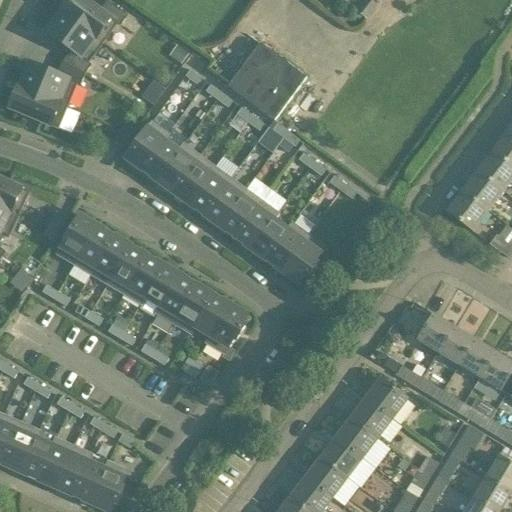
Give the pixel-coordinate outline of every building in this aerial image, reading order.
[(84,0),(70,0),(61,14),(103,45),(118,24),(120,26),(128,16),(107,1),(100,11),(84,0)] [(103,45),(61,14),(46,34),(71,51),(62,63),(85,75),(91,66),(89,64),(103,45)] [(260,44),(228,88),(274,122),(307,78),(260,44)] [(20,87),(68,107),(77,85),(80,86),(85,75),(62,63),(57,75),(29,64),(20,87)] [(185,78),(196,86),(201,79),(190,71),(185,78)] [(205,93),(217,101),(222,94),(211,86),(205,93)] [(68,107),(20,87),(10,110),(58,130),(68,107)] [(222,94),(217,101),(228,109),(233,102),(222,94)] [(248,124),(253,117),(241,109),(236,116),(248,124)] [(253,117),(248,124),(259,132),(264,125),(253,117)] [(123,150),(138,129),(127,122),(112,142),(123,150)] [(164,141),(165,142),(169,136),(152,123),(125,160),(142,172),(164,141)] [(272,132),(283,140),(288,133),(277,125),(272,132)] [(278,147),(288,154),(293,147),(295,148),(300,141),(288,133),(283,140),(278,147)] [(511,136),(508,133),(493,153),(511,167),(511,136)] [(142,172),(157,183),(179,152),(165,142),(164,141),(142,172)] [(157,183),(173,194),(199,158),(183,146),(179,152),(157,183)] [(511,167),(493,153),(478,173),(504,193),(510,198),(511,195),(511,167)] [(309,169),(314,162),(303,154),(298,161),(309,169)] [(173,194),(188,206),(215,169),(199,158),(173,194)] [(314,162),(309,169),(321,178),(326,171),(314,162)] [(188,206),(204,217),(230,180),(215,169),(188,206)] [(478,173),(462,193),(489,213),(504,193),(478,173)] [(329,184),(340,192),(345,185),(334,177),(329,184)] [(0,207),(19,216),(29,193),(0,179),(0,207)] [(230,180),(204,217),(219,228),(242,197),(242,198),(247,192),(230,180)] [(251,180),(245,188),(272,210),(279,202),(251,180)] [(345,185),(340,192),(351,201),(356,194),(345,185)] [(261,202),(247,192),(242,198),(242,197),(219,228),(235,239),(257,209),(256,208),(261,202)] [(489,213),(462,193),(447,213),(474,233),(489,213)] [(273,220),(274,221),(278,215),(261,202),(256,208),(257,209),(235,239),(250,251),(273,220)] [(19,216),(0,207),(0,234),(8,238),(19,216)] [(53,242),(66,220),(55,213),(42,235),(53,242)] [(75,266),(98,227),(80,216),(57,255),(75,266)] [(250,251),(266,262),(288,231),(287,231),(274,221),(273,220),(250,251)] [(266,262),(281,273),(308,237),(292,225),(287,231),(288,231),(266,262)] [(98,227),(75,266),(91,276),(114,237),(98,227)] [(114,237),(91,276),(108,285),(131,246),(114,237)] [(308,237),(281,273),(298,285),(304,277),(307,279),(317,265),(314,263),(324,249),(308,237)] [(131,246),(108,285),(124,295),(147,256),(131,246)] [(147,256),(124,295),(141,305),(145,299),(144,299),(164,266),(147,256)] [(144,299),(145,299),(160,308),(161,309),(180,276),(164,266),(144,299)] [(197,286),(180,276),(161,309),(160,308),(156,314),(174,325),(197,286)] [(54,301),(58,293),(46,286),(42,294),(54,301)] [(197,286),(174,325),(191,335),(195,329),(194,328),(213,295),(197,286)] [(58,293),(54,301),(66,308),(70,301),(58,293)] [(230,305),(213,295),(194,328),(195,329),(209,337),(210,338),(230,305)] [(210,338),(209,337),(206,344),(224,354),(233,339),(236,341),(245,326),(242,325),(247,316),(230,305),(210,338)] [(87,320),(91,313),(79,306),(75,313),(87,320)] [(91,313),(87,320),(99,328),(103,320),(91,313)] [(437,354),(453,328),(432,315),(416,341),(437,354)] [(120,340),(124,333),(112,326),(108,333),(120,340)] [(474,340),(453,328),(437,354),(458,367),(474,340)] [(124,333),(120,340),(132,347),(136,340),(124,333)] [(495,353),(474,340),(458,367),(479,380),(495,353)] [(152,360),(157,353),(145,346),(141,353),(152,360)] [(228,348),(222,359),(229,363),(235,352),(228,348)] [(157,353),(152,360),(164,367),(169,360),(157,353)] [(511,373),(511,363),(495,353),(479,380),(501,393),(511,373)] [(188,375),(195,363),(188,359),(181,371),(188,375)] [(202,368),(195,363),(188,375),(195,380),(202,368)] [(6,366),(2,373),(14,380),(18,373),(6,366)] [(409,371),(403,381),(416,389),(422,379),(409,371)] [(35,393),(39,385),(28,378),(23,386),(35,393)] [(381,380),(365,400),(393,421),(408,401),(381,380)] [(437,402),(443,392),(430,384),(424,394),(437,402)] [(39,385),(35,393),(47,400),(51,393),(39,385)] [(68,413),(73,405),(61,398),(56,406),(68,413)] [(460,417),(467,406),(454,398),(447,409),(460,417)] [(365,400),(351,419),(378,440),(393,421),(365,400)] [(73,405),(68,413),(80,420),(85,413),(73,405)] [(479,428),(485,418),(472,410),(466,420),(479,428)] [(101,433),(106,425),(94,418),(90,426),(101,433)] [(351,419),(335,439),(363,460),(378,440),(351,419)] [(0,424),(0,464),(3,466),(18,431),(17,431),(1,424),(1,423),(0,424)] [(3,466),(20,474),(36,439),(37,439),(40,433),(20,424),(17,431),(18,431),(3,466)] [(106,425),(101,433),(113,440),(118,432),(106,425)] [(456,436),(456,435),(444,428),(436,442),(448,450),(456,436)] [(511,433),(504,429),(498,439),(511,447),(511,445),(511,433)] [(118,443),(130,450),(135,443),(122,435),(118,443)] [(20,474),(38,482),(53,447),(52,446),(37,439),(36,439),(20,474)] [(335,439),(320,459),(348,480),(363,460),(335,439)] [(38,482),(55,489),(71,455),(72,455),(75,448),(55,440),(52,446),(53,447),(38,482)] [(459,442),(451,455),(461,461),(469,448),(459,442)] [(88,462),(72,455),(71,455),(55,489),(73,497),(88,462)] [(511,463),(499,455),(486,477),(511,492),(511,463)] [(418,471),(430,479),(439,465),(426,457),(418,471)] [(320,459),(305,478),(332,499),(348,480),(320,459)] [(73,497),(90,505),(106,470),(105,470),(88,462),(73,497)] [(106,470),(90,505),(106,511),(109,511),(113,504),(116,505),(123,489),(120,488),(127,472),(108,463),(105,470),(106,470)] [(448,482),(456,469),(446,463),(438,476),(448,482)] [(430,479),(418,471),(410,484),(422,492),(430,479)] [(511,492),(486,477),(474,498),(497,511),(500,511),(511,492)] [(305,478),(290,498),(308,511),(322,511),(332,499),(305,478)] [(436,503),(444,490),(433,484),(425,497),(436,503)] [(398,505),(410,511),(418,499),(406,492),(398,505)] [(308,511),(290,498),(279,511),(308,511)] [(497,511),(474,498),(464,511),(497,511)]
